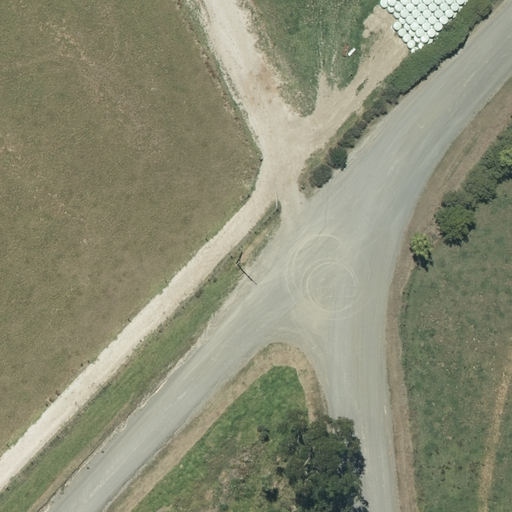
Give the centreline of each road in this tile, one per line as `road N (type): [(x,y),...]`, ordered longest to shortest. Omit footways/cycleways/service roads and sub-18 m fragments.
road 1 (unclassified): [(59,511),(326,228)]
road 2 (tertiary): [(359,511),(351,327),(326,228)]
road 3 (tertiary): [(326,228),(511,29)]
